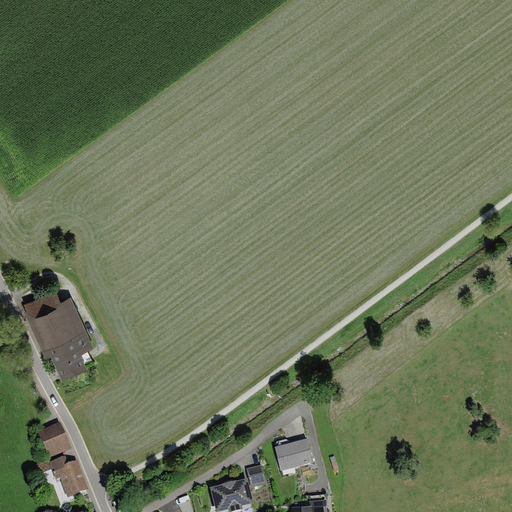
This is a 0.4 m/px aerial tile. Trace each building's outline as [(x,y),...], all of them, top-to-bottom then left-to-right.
[(56,292),(25,306),(29,313),(27,314),(47,358),(51,356),(62,381),(86,369),(80,355),(94,348),(71,299),(61,303),(56,292)] [(61,423),(39,432),(49,456),(71,447),(61,423)] [(305,440),(273,448),(278,471),(310,463),(305,440)] [(68,496),(87,489),(77,460),(68,464),(65,456),(51,461),(50,460),(34,465),(37,474),(53,468),(57,479),(61,477),(68,496)] [(247,479),(208,488),(213,510),(248,502),(245,487),(262,483),(259,467),(245,470),(247,479)] [(291,510),(290,511),(321,511),(321,501),(307,501),(308,509),(291,510)]
